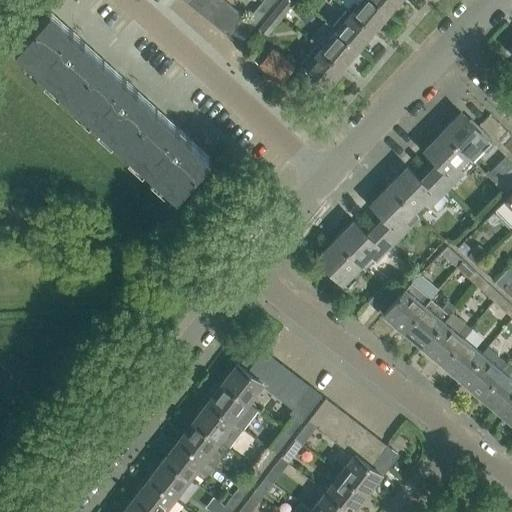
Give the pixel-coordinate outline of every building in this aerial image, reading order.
[(199,12),(208,0),(191,0),(189,3),(199,12)] [(209,20),(225,0),(208,0),(199,12),(209,20)] [(219,28),(236,7),(226,0),(225,0),(209,20),(219,28)] [(283,17),(297,0),(281,0),(274,9),(283,17)] [(389,12),(374,0),(360,0),(351,11),(374,30),(389,12)] [(399,0),(374,0),(389,12),(399,0)] [(255,25),(270,6),(263,1),(249,18),(248,19),(255,25)] [(229,36),(246,16),(236,7),(219,28),(229,36)] [(103,58),(49,9),(15,47),(69,95),(103,58)] [(269,35),(283,17),(274,9),(259,28),(269,35)] [(374,30),(351,11),(335,29),(358,49),(374,30)] [(248,19),(249,18),(246,16),(229,36),(239,45),(255,25),(248,19)] [(358,49),(335,29),(325,21),(310,40),(320,48),(342,67),(358,49)] [(295,67),(273,48),(260,63),(282,82),(295,67)] [(342,67),(320,48),(304,67),(312,74),(321,82),(327,86),(342,67)] [(157,107),(103,58),(69,95),(123,144),(157,107)] [(312,74),(304,67),(303,66),(287,85),(297,92),(312,74)] [(321,82),(312,74),(297,92),(306,100),(321,82)] [(211,155),(157,107),(123,144),(177,193),(211,155)] [(488,138),(461,112),(443,131),(469,157),(488,138)] [(461,166),(469,157),(443,131),(424,149),(438,162),(429,170),(426,167),(425,167),(447,189),(465,171),(461,166)] [(511,183),(511,165),(495,182),(504,191),(511,183)] [(443,193),(447,189),(425,167),(425,168),(428,171),(421,179),(408,166),(389,184),(416,211),(426,201),(431,206),(432,205),(438,211),(449,199),(443,193)] [(407,220),(416,211),(389,184),(371,203),(384,216),(376,225),(372,221),(372,222),(394,243),(395,242),(406,254),(410,249),(399,237),(412,225),(407,220)] [(511,192),(504,200),(495,209),(511,225),(511,192)] [(377,260),(394,243),(372,222),(371,222),(375,226),(367,234),(354,220),(335,239),(362,265),(372,255),(377,260)] [(362,265),(335,239),(318,256),(344,283),(348,286),(355,279),(352,275),(362,265)] [(473,249),(467,255),(467,256),(477,264),(483,258),(473,249)] [(454,250),(447,257),(458,267),(464,260),(454,250)] [(493,266),(483,258),(477,264),(486,273),(493,266)] [(464,260),(458,267),(469,277),(475,270),(464,260)] [(403,332),(432,298),(431,297),(438,288),(420,272),(412,280),(383,314),(403,332)] [(368,301),(370,303),(378,310),(395,290),(385,281),(368,301)] [(511,283),(509,281),(503,288),(511,296),(511,283)] [(491,284),(484,291),(495,301),(501,294),(491,284)] [(511,303),(501,294),(495,301),(506,311),(511,303)] [(422,348),(453,311),(456,306),(448,300),(443,307),(432,298),(403,332),(422,348)] [(472,327),(453,311),(422,348),(442,364),(465,336),(464,336),(472,327)] [(484,353),(483,352),(465,336),(442,364),(461,380),(484,353)] [(480,396),(508,363),(489,346),(483,352),(484,353),(461,380),(480,396)] [(258,376),(273,357),(263,350),(249,369),(258,376)] [(266,386),(282,365),(273,357),(258,376),(266,381),(263,384),(266,386)] [(266,381),(258,376),(249,369),(248,370),(238,362),(223,382),(250,402),(263,384),(266,381)] [(511,365),(508,363),(480,396),(499,412),(500,411),(505,416),(511,407),(511,365)] [(275,394),(292,372),(282,365),(266,386),(274,393),(275,394)] [(281,406),(302,379),(292,372),(275,394),(274,393),(270,398),(281,406)] [(295,408),(311,387),(302,379),(281,406),(291,413),(295,408)] [(235,421),(236,420),(250,402),(223,382),(208,401),(235,421)] [(305,416),(321,395),(311,387),(295,408),(305,416)] [(320,428),(336,406),(326,398),(309,420),(317,426),(320,428)] [(229,447),(244,428),(236,420),(235,421),(208,401),(193,420),(229,447)] [(330,435),(346,414),(336,406),(320,428),(330,435)] [(291,434),(305,416),(295,408),(291,413),(293,415),(283,428),(291,434)] [(340,443),(357,422),(346,414),(330,435),(340,443)] [(229,447),(193,420),(179,439),(206,459),(214,466),(229,447)] [(303,444),(317,426),(309,420),(295,438),(303,444)] [(351,450),(367,430),(357,422),(340,443),(351,450)] [(283,428),(276,438),(283,444),(291,434),(283,428)] [(363,456),(377,438),(367,430),(351,450),(354,452),(355,450),(363,456)] [(288,463),(303,444),(295,438),(280,457),(288,463)] [(373,464),(387,446),(377,438),(363,456),(373,464)] [(191,479),(206,459),(179,439),(164,458),(191,479)] [(397,453),(387,446),(373,464),(363,456),(355,450),(354,452),(338,472),(366,494),(397,453)] [(261,472),(276,453),(268,447),(254,466),(261,472)] [(273,482),(288,463),(280,457),(266,476),(273,482)] [(191,479),(164,458),(149,477),(177,498),(191,479)] [(247,491),(261,472),(254,466),(239,485),(247,491)] [(352,511),(366,494),(338,472),(324,491),(350,511),(352,511)] [(259,501),(273,482),(266,476),(251,495),(259,501)] [(165,511),(177,498),(149,477),(135,496),(155,511),(165,511)] [(350,511),(324,491),(309,510),(311,511),(350,511)] [(232,495),(224,504),(232,510),(239,501),(232,495)] [(250,511),(259,501),(251,495),(238,511),(250,511)] [(155,511),(135,496),(121,511),(155,511)] [(311,511),(309,510),(299,502),(291,511),(311,511)]
